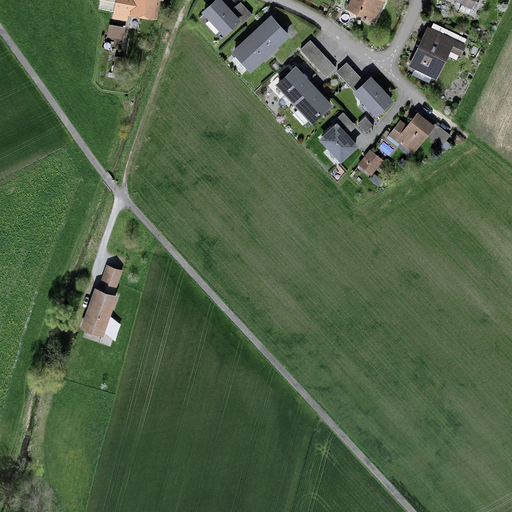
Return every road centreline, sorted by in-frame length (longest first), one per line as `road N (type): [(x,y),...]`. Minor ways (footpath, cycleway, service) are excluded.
road 1 (track): [(413,511),(115,190)]
road 2 (track): [(188,0),(120,196)]
road 3 (unclassified): [(115,190),(0,30)]
road 4 (residential): [(271,0),(385,69)]
